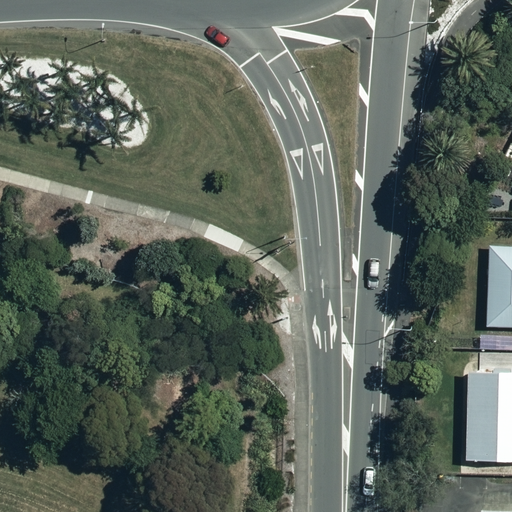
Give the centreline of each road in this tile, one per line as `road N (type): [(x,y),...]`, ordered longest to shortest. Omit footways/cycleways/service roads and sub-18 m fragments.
road 1 (secondary): [(331,511),(313,181),(291,102),(232,0)]
road 2 (secondary): [(391,0),(351,511)]
road 3 (trunk): [(166,0),(0,3)]
